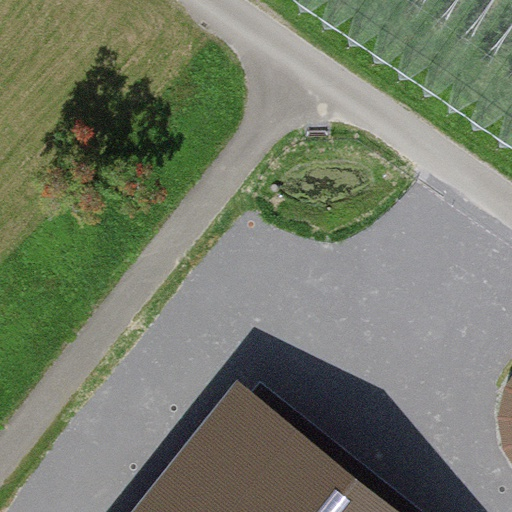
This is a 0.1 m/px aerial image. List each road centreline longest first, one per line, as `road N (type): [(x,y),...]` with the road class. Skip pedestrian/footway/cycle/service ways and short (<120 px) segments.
road 1 (track): [(0,460),(311,68)]
road 2 (residential): [(213,0),(511,208)]
